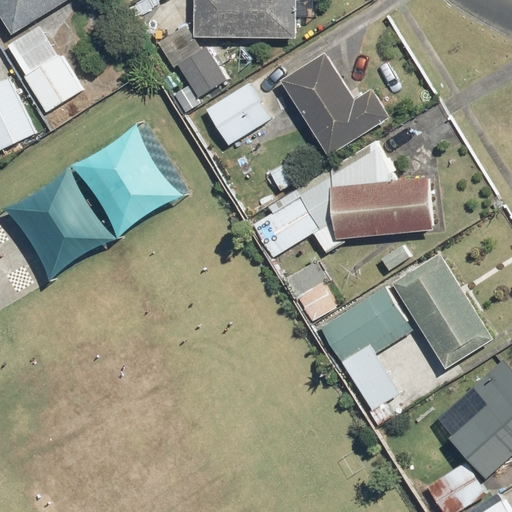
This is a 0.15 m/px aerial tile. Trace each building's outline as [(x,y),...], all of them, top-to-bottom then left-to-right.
[(0,0),(0,4),(18,34),(73,0),(0,0)] [(300,0),(198,0),(197,36),(298,41),(300,0)] [(76,42),(65,23),(48,33),(43,24),(11,44),(53,112),(85,93),(60,52),(76,42)] [(205,49),(187,24),(162,41),(180,67),(183,65),(205,97),(233,77),(210,45),(205,49)] [(332,53),(288,80),(335,155),(397,117),(379,88),(360,100),(332,53)] [(2,61),(0,61),(0,145),(3,151),(35,137),(2,61)] [(276,118),(252,82),(212,109),(235,145),(276,118)] [(435,181),(404,182),(379,142),(273,207),(278,214),(257,226),(276,257),(316,233),(329,254),(358,236),(437,233),(435,181)] [(442,252),(396,282),(453,368),(499,337),(442,252)] [(314,324),(343,307),(328,280),(331,279),(321,261),(289,280),(314,324)] [(380,353),(418,329),(389,284),(325,326),(380,410),(406,393),(380,353)] [(511,363),(508,360),(479,389),(493,403),(457,438),(496,478),(511,462),(511,363)] [(465,511),(494,491),(471,459),(432,487),(450,511),(465,511)] [(511,511),(511,508),(506,500),(487,511),(511,511)]
